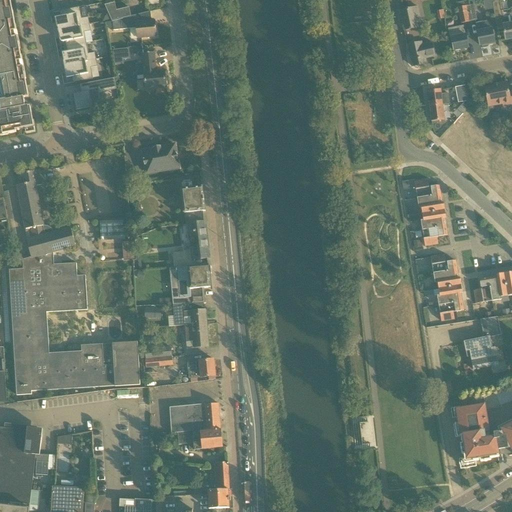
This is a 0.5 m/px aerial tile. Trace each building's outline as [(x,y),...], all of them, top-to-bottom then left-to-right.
[(0,0),(0,129),(2,130),(3,135),(16,132),(16,131),(34,127),(30,107),(26,107),(24,99),(29,98),(24,73),(19,74),(18,68),(17,62),(22,61),(19,43),(13,44),(11,32),(16,31),(14,22),(9,23),(8,17),(13,16),(10,0),(7,0),(5,0),(4,0),(0,0)] [(469,22),(466,6),(469,5),(468,1),(457,3),(461,24),(469,22)] [(493,3),(495,19),(503,18),(500,2),(495,3),(493,3)] [(112,21),(120,19),(131,17),(129,7),(117,10),(114,4),(105,6),(112,21)] [(469,22),(477,21),(474,4),(469,5),(466,6),(469,22)] [(61,17),(57,18),(55,18),(57,30),(63,29),(89,24),(88,18),(81,19),(79,8),(60,11),(61,17)] [(413,8),(400,11),(404,31),(418,28),(417,23),(413,8)] [(511,10),(509,11),(511,24),(503,26),(505,41),(511,39),(511,10)] [(120,19),(121,19),(120,19),(122,30),(136,28),(138,39),(156,37),(155,21),(151,21),(150,12),(131,17),(120,19)] [(490,20),(482,22),(475,23),(480,46),(482,45),(482,47),(487,46),(487,44),(495,43),(493,36),(495,35),(494,30),(492,31),(490,20)] [(89,24),(63,29),(57,30),(58,31),(59,31),(60,36),(59,36),(60,40),(61,42),(63,42),(65,42),(66,47),(86,43),(84,32),(91,31),(89,24)] [(451,39),(454,51),(468,48),(463,26),(448,29),(450,39),(451,39)] [(422,45),(421,42),(407,45),(412,67),(426,64),(425,57),(434,55),(434,57),(435,57),(432,43),(422,45)] [(67,52),(65,53),(62,53),(64,59),(63,59),(64,66),(70,65),(96,60),(95,53),(88,54),(86,43),(66,47),(67,52)] [(154,53),(143,54),(144,64),(146,81),(137,81),(137,82),(138,91),(146,90),(146,91),(156,90),(156,89),(166,88),(165,72),(156,73),(154,53)] [(96,60),(70,65),(64,66),(66,78),(72,77),(73,83),(93,79),(91,68),(97,67),(96,60)] [(116,89),(114,78),(80,85),(81,93),(73,94),(74,97),(75,97),(76,101),(72,102),(74,113),(95,109),(92,96),(116,89)] [(493,85),(494,88),(485,89),(489,108),(503,105),(503,107),(511,104),(511,91),(509,92),(507,83),(493,85)] [(465,102),(464,96),(462,87),(456,88),(459,103),(465,102)] [(449,105),(449,104),(450,104),(449,94),(448,94),(441,95),(441,91),(428,92),(430,107),(442,105),(442,106),(449,105)] [(457,110),(462,115),(469,108),(464,103),(457,110)] [(442,105),(430,107),(431,122),(444,120),(442,106),(442,105)] [(478,135),(485,128),(481,124),(474,132),(478,135)] [(456,127),(444,144),(467,161),(481,142),(472,136),(471,138),(456,127)] [(505,131),(499,132),(510,144),(511,141),(505,134),(506,133),(505,131)] [(491,132),(481,141),(486,145),(495,136),(491,132)] [(486,148),(490,152),(500,141),(495,137),(486,148)] [(147,174),(169,170),(179,168),(175,145),(142,151),(147,174)] [(511,169),(511,163),(508,160),(499,170),(484,157),(473,170),(494,189),(511,169)] [(138,343),(81,346),(82,352),(49,354),(47,313),(87,310),(85,276),(77,276),(76,264),(54,265),(53,252),(76,246),(71,229),(45,235),(35,186),(41,185),(39,171),(18,175),(20,185),(17,186),(26,229),(31,228),(33,239),(27,240),(31,258),(24,260),(24,269),(9,270),(17,396),(32,395),(32,392),(115,387),(140,385),(138,343)] [(442,204),(439,186),(429,188),(428,180),(415,183),(419,208),(421,208),(423,221),(421,221),(425,247),(438,245),(437,237),(448,236),(445,218),(446,218),(444,203),(442,204)] [(184,182),(182,184),(182,189),(184,213),(185,213),(186,224),(190,224),(204,222),(203,212),(205,211),(202,188),(193,189),(192,183),(190,181),(184,182)] [(511,187),(503,197),(511,205),(511,187)] [(101,241),(125,240),(124,220),(100,222),(101,241)] [(209,258),(205,222),(204,222),(190,224),(193,251),(184,252),(185,259),(174,260),(173,260),(174,267),(188,266),(187,260),(193,260),(209,258)] [(135,261),(134,244),(123,244),(124,261),(135,261)] [(453,313),(464,311),(461,293),(462,293),(460,278),(459,279),(456,261),(445,263),(444,256),(431,258),(435,283),(438,283),(440,296),(437,296),(441,322),(451,320),(454,320),(453,313)] [(206,304),(205,296),(204,296),(200,296),(191,297),(190,289),(200,289),(203,288),(204,288),(210,288),(209,274),(211,273),(210,268),(211,268),(211,267),(210,267),(208,267),(208,265),(188,267),(188,266),(174,267),(171,267),(171,269),(170,269),(173,299),(178,299),(179,305),(204,304),(206,304)] [(139,271),(137,278),(143,280),(145,273),(139,271)] [(497,276),(479,279),(481,290),(474,291),(476,304),(502,300),(501,297),(511,295),(511,273),(511,274),(511,273),(497,275),(497,276)] [(204,304),(173,305),(175,326),(185,326),(207,324),(205,310),(204,310),(204,304)] [(161,320),(161,310),(146,309),(145,319),(161,320)] [(480,369),(491,366),(493,374),(506,372),(505,362),(498,364),(495,348),(492,349),(490,338),(501,335),(497,318),(481,320),(484,338),(464,342),(466,352),(470,351),(474,369),(473,369),(473,370),(477,369),(477,370),(480,370),(480,369)] [(186,342),(186,349),(194,349),(209,347),(207,324),(185,326),(186,342)] [(145,350),(145,358),(145,359),(172,357),(172,348),(145,350)] [(145,359),(146,360),(146,368),(173,366),(172,357),(145,359)] [(188,363),(188,371),(189,378),(191,378),(197,377),(201,377),(201,378),(209,377),(215,376),(216,376),(214,360),(188,363)] [(490,459),(498,458),(499,457),(498,450),(501,450),(501,454),(510,453),(510,448),(511,448),(511,449),(511,451),(511,452),(511,451),(511,421),(500,427),(503,432),(495,433),(496,439),(487,441),(486,433),(491,432),(487,409),(500,407),(494,395),(483,397),(485,406),(460,410),(460,407),(451,408),(451,411),(451,414),(452,413),(452,418),(458,418),(459,424),(453,425),(454,430),(454,432),(455,432),(455,438),(461,437),(462,444),(460,445),(461,448),(461,449),(461,451),(462,455),(464,455),(464,458),(459,459),(459,462),(459,465),(460,465),(461,469),(467,468),(467,469),(469,468),(476,467),(475,461),(480,460),(480,462),(484,462),(487,462),(487,461),(491,460),(490,459)] [(218,404),(205,405),(205,404),(170,408),(172,434),(178,433),(188,432),(189,444),(189,451),(223,448),(221,430),(220,430),(218,404)] [(0,511),(29,511),(31,491),(36,454),(37,443),(41,443),(42,435),(38,435),(38,432),(0,427),(0,511)] [(188,432),(178,433),(179,445),(189,444),(188,432)] [(71,472),(72,436),(59,436),(58,472),(71,472)] [(49,462),(37,462),(36,475),(48,476),(49,468),(49,462)] [(208,492),(230,490),(228,463),(215,463),(216,491),(209,491),(209,490),(208,490),(208,492)] [(94,511),(95,497),(95,494),(86,494),(85,511),(82,511),(84,488),(53,487),(51,511),(94,511)] [(208,496),(209,509),(228,508),(229,508),(229,497),(232,497),(232,490),(230,490),(208,492),(208,490),(202,491),(202,496),(208,496)] [(37,511),(38,505),(39,492),(31,491),(29,511),(37,511)] [(192,511),(193,510),(187,510),(186,511),(162,511),(162,503),(173,502),(172,497),(155,498),(156,501),(156,511),(192,511)] [(151,511),(151,510),(152,501),(136,500),(135,508),(126,507),(125,511),(151,511)]
